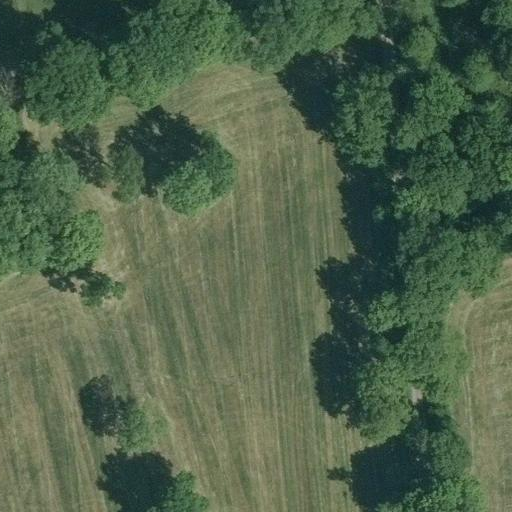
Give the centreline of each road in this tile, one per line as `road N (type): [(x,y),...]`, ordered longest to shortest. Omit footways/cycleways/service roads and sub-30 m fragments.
road 1 (unclassified): [(424,511),(381,0)]
road 2 (unclassified): [(241,0),(0,73)]
